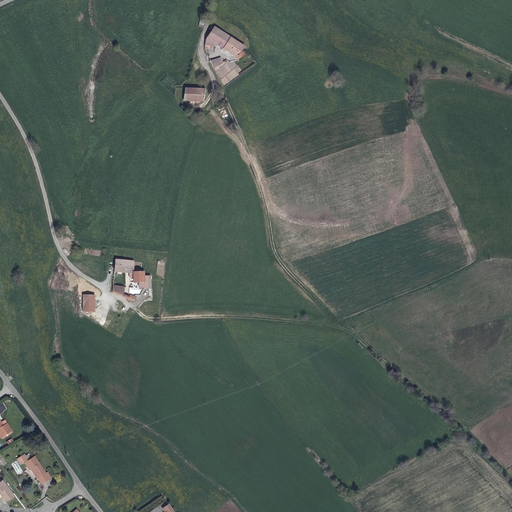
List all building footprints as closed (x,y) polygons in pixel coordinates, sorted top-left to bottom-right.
[(237,55),(241,51),(214,31),(211,34),(204,41),(203,47),(205,54),(208,53),(208,49),(212,50),(214,49),(213,47),(214,47),(230,59),(233,64),(240,59),(237,55)] [(209,63),(213,71),(222,66),(219,60),(209,63)] [(186,88),(185,100),(205,101),(206,89),(186,88)] [(116,261),(115,272),(127,273),(133,274),(135,263),(116,261)] [(145,273),(143,273),(133,274),(127,273),(127,277),(126,278),(133,279),(133,282),(137,283),(137,288),(148,289),(149,283),(144,283),(144,277),(145,273)] [(114,285),(113,291),(123,298),(124,288),(114,285)] [(84,292),(82,309),(93,311),(94,294),(84,292)] [(3,426),(0,421),(0,435),(1,438),(12,431),(7,423),(3,426)] [(25,462),(28,461),(24,454),(17,459),(19,463),(24,461),(25,462)] [(34,456),(28,461),(25,462),(25,463),(29,469),(30,469),(32,468),(38,478),(37,478),(41,484),(50,478),(46,473),(45,473),(34,456)] [(12,465),(18,475),(23,472),(17,462),(12,465)] [(32,468),(30,469),(36,479),(37,478),(38,478),(32,468)] [(0,494),(3,498),(6,502),(14,496),(2,480),(0,481),(0,494)]
